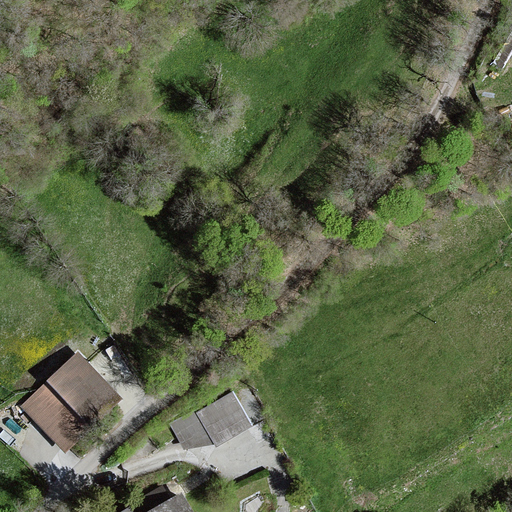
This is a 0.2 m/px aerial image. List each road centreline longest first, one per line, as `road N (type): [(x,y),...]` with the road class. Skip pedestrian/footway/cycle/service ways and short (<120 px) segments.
road 1 (track): [(170,402),(486,0)]
road 2 (residential): [(53,511),(170,402)]
